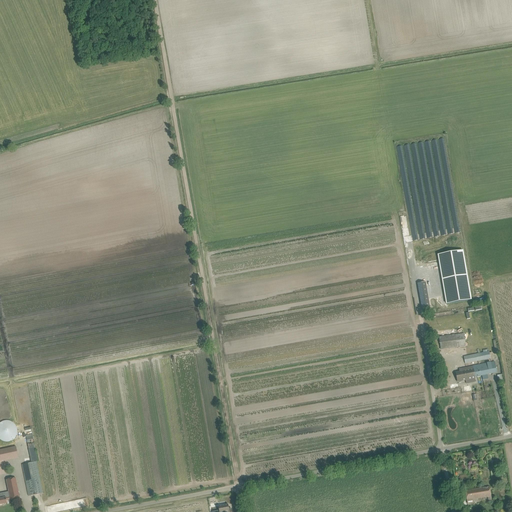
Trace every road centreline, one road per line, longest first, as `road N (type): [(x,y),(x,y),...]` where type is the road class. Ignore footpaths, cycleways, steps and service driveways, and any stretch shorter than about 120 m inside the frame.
road 1 (track): [(154,0),(237,486)]
road 2 (unclassified): [(101,511),(441,450)]
